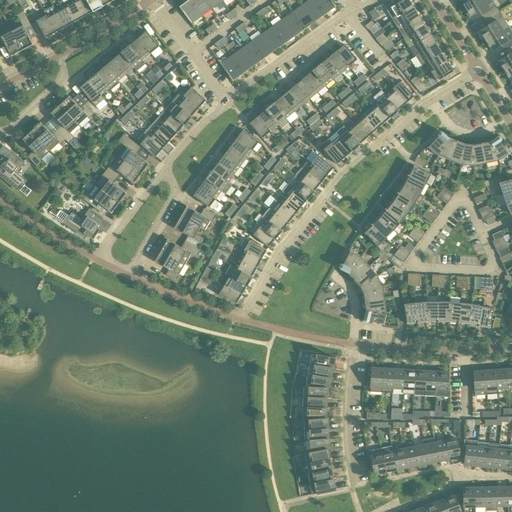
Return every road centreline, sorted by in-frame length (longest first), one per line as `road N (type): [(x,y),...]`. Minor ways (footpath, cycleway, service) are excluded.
road 1 (residential): [(130,277),(240,320),(277,255),(347,168),(430,98),(477,71)]
road 2 (residential): [(355,7),(227,100)]
road 3 (residential): [(355,345),(511,349)]
road 4 (residential): [(353,490),(345,428),(355,345)]
